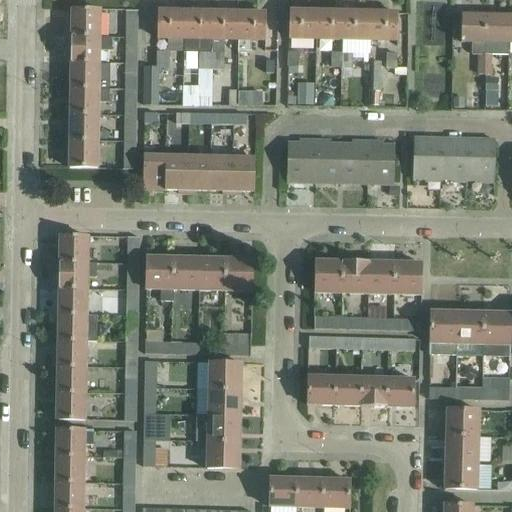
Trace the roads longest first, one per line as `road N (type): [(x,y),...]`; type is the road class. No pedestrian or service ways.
road 1 (residential): [(404,511),(406,464),(391,446),(290,444),(282,437),(282,224)]
road 2 (residential): [(271,223),(272,136),(285,121),(506,125)]
road 3 (residential): [(16,511),(21,217)]
road 4 (residential): [(271,223),(21,217)]
road 5 (residential): [(503,227),(282,224)]
road 6 (residential): [(21,217),(26,0)]
